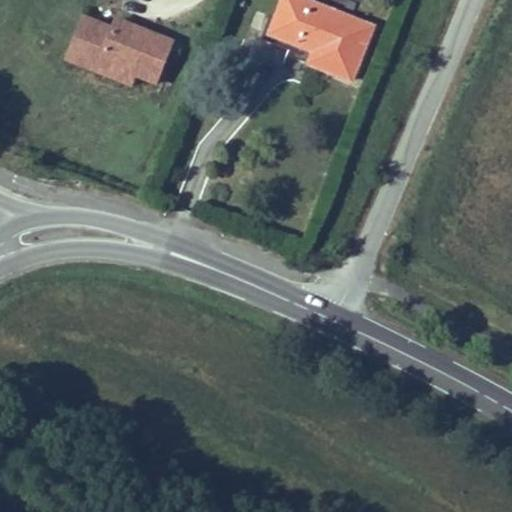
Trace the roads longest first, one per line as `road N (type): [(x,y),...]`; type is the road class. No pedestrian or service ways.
road 1 (unclassified): [(333,319),(400,181),(472,0)]
road 2 (tertiary): [(3,266),(67,245),(211,266)]
road 3 (tertiary): [(511,411),(333,319)]
road 4 (tertiary): [(211,266),(152,235),(57,215)]
road 5 (tertiary): [(333,319),(211,266)]
